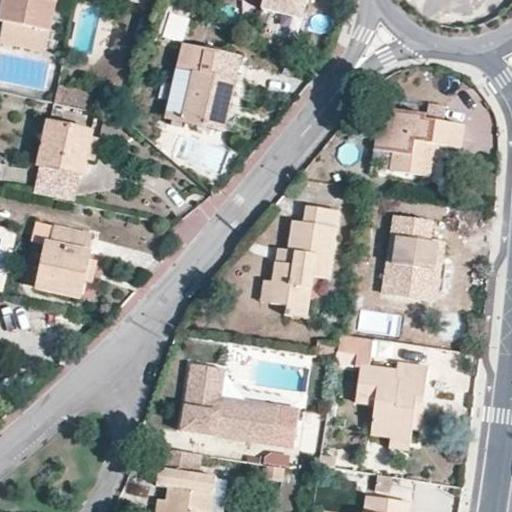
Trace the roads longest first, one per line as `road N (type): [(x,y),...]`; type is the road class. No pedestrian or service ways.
road 1 (residential): [(124,356),(351,80)]
road 2 (residential): [(124,356),(0,461)]
road 3 (residential): [(99,511),(120,469),(128,421),(124,356)]
road 4 (tertiary): [(490,511),(511,368)]
